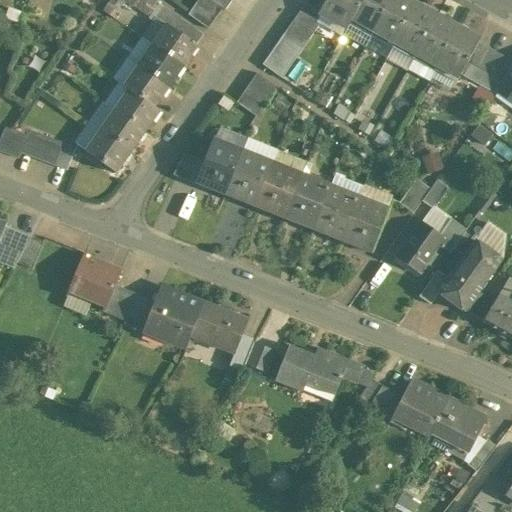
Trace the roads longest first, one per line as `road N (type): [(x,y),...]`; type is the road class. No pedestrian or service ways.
road 1 (residential): [(121,230),(511,386)]
road 2 (residential): [(277,0),(121,230)]
road 3 (residential): [(0,182),(121,230)]
